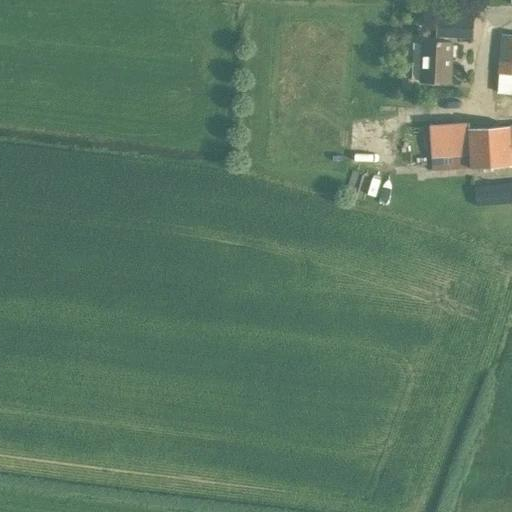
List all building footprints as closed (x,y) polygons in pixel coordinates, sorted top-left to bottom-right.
[(473,36),(475,16),(442,14),(441,33),(473,36)] [(511,35),(502,34),(498,93),(511,93),(511,35)] [(422,40),(421,82),(452,83),(453,41),(422,40)] [(469,125),(431,127),(432,158),(471,155),(472,170),(511,167),(511,126),(471,129),(469,129),(469,125)] [(511,202),(511,182),(476,186),(477,205),(511,202)]
